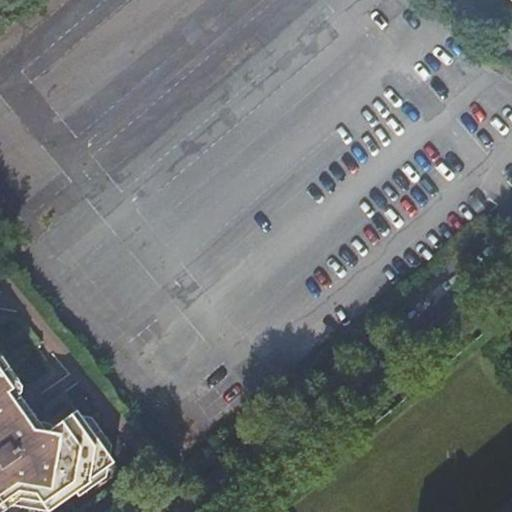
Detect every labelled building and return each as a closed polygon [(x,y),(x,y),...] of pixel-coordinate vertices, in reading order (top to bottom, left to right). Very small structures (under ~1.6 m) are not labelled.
[(0,361),(16,385),(11,388),(37,425),(50,427),(55,424),(53,420),(41,418),(22,391),(23,390),(24,382),(0,348),(0,361)] [(0,503),(13,494),(45,499),(51,509),(79,489),(94,478),(94,475),(111,463),(117,459),(113,453),(84,413),(80,406),(55,424),(50,427),(37,425),(11,388),(16,385),(0,361),(0,503)] [(95,414),(84,413),(113,453),(114,442),(95,414)] [(109,474),(111,463),(94,475),(94,478),(79,489),(82,493),(109,474)] [(0,511),(16,502),(51,509),(45,499),(13,494),(0,503),(0,511)]
